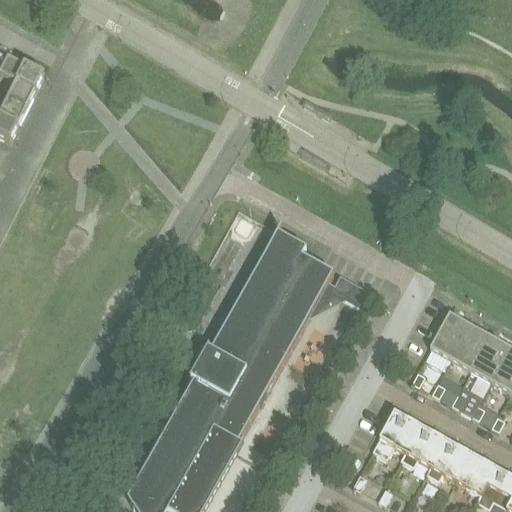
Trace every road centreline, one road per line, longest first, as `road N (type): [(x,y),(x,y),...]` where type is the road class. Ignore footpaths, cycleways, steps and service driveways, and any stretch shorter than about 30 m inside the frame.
road 1 (residential): [(12,511),(215,174),(415,282)]
road 2 (residential): [(511,466),(361,386)]
